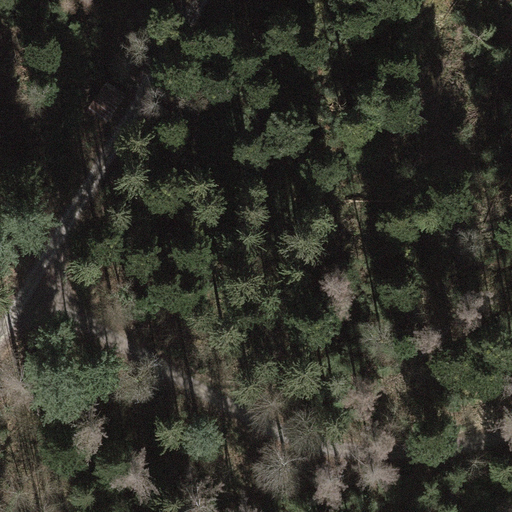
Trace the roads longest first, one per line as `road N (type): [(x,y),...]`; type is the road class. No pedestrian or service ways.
road 1 (track): [(511,437),(425,454),(326,448),(191,385),(29,287)]
road 2 (track): [(0,336),(201,0)]
